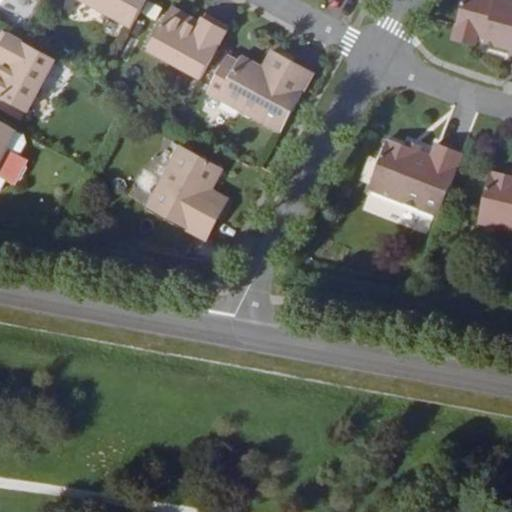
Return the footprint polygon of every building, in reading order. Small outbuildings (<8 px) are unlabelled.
[(83,0),(134,28),(149,0),(83,0)] [(487,34),(485,41),(509,47),(509,52),(511,52),(511,1),(508,0),(462,0),(453,37),(474,43),(476,38),(477,31),(487,34)] [(176,9),(173,15),(201,30),(204,25),(176,9)] [(152,52),(203,80),(231,29),(209,17),(204,25),(201,30),(173,15),(152,52)] [(21,40),(5,31),(0,40),(0,58),(1,59),(6,62),(0,72),(0,94),(29,110),(57,60),(21,40)] [(476,38),(485,41),(487,34),(477,31),(476,38)] [(277,54),(268,70),(276,75),(285,59),(277,54)] [(224,99),(283,132),(315,75),(285,59),(276,75),(268,70),(247,59),(224,99)] [(0,164),(18,132),(0,121),(0,164)] [(18,132),(0,164),(0,190),(6,180),(11,183),(20,180),(26,169),(24,159),(19,157),(25,144),(25,136),(18,132)] [(438,216),(462,156),(437,146),(432,158),(421,153),(407,148),(388,140),(368,188),(438,216)] [(410,143),(407,148),(421,153),(423,148),(410,143)] [(208,199),(212,190),(224,169),(183,146),(150,207),(208,239),(225,208),(208,199)] [(478,225),(511,233),(511,179),(510,179),(490,174),(478,225)] [(229,200),(212,190),(208,199),(225,208),(229,200)] [(426,234),(433,217),(368,192),(362,210),(426,234)]
